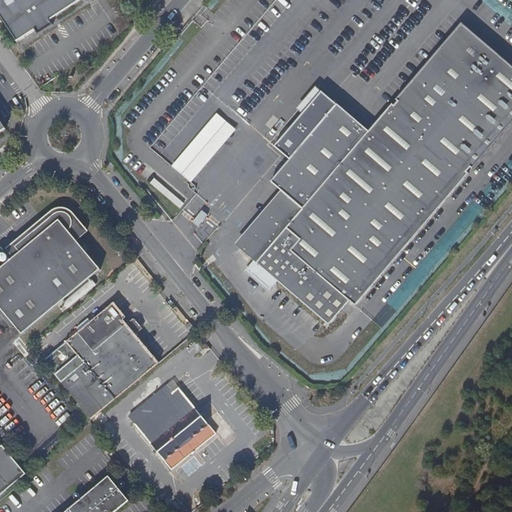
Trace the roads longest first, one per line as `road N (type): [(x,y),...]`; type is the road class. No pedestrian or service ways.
road 1 (unclassified): [(76,155),(323,453)]
road 2 (primary): [(511,235),(323,453)]
road 3 (primary): [(378,448),(511,258)]
road 4 (unknown): [(181,489),(129,436),(122,415),(138,394),(229,338)]
road 5 (unknown): [(56,345),(108,302),(125,298),(150,310),(181,281)]
road 6 (unclassified): [(80,115),(182,0)]
